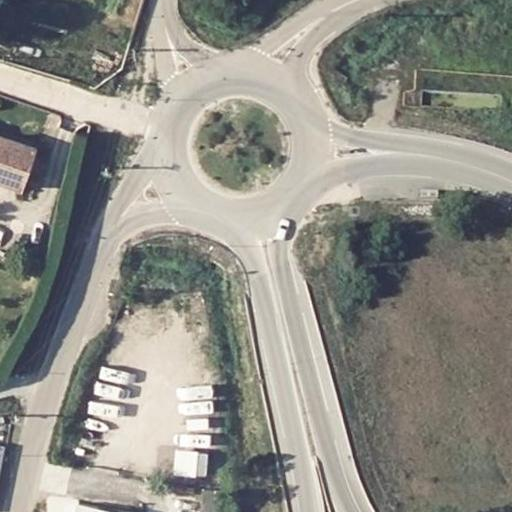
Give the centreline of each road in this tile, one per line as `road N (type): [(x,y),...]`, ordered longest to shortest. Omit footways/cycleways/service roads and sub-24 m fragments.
road 1 (trunk): [(346,511),(281,264),(279,236),(291,200)]
road 2 (trunk): [(215,217),(248,250),(309,511)]
road 3 (unclassified): [(86,289),(21,511)]
road 4 (unclassified): [(167,140),(121,192),(86,289)]
road 5 (unclassified): [(86,289),(133,220),(193,204)]
road 6 (unclassified): [(295,101),(302,56),(321,32),(369,0)]
road 7 (unclassified): [(420,156),(332,132),(299,107)]
road 8 (unclassified): [(340,0),(297,22),(236,76)]
road 9 (residential): [(164,0),(173,120)]
